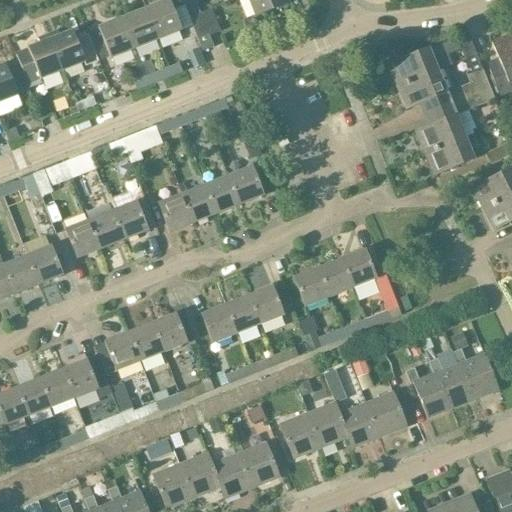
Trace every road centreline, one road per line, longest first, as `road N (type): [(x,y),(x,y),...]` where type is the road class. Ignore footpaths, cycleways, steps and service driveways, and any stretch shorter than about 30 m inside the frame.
road 1 (residential): [(0,341),(334,215)]
road 2 (residential): [(274,60),(0,169)]
road 3 (residential): [(334,215),(405,199),(439,201),(511,325)]
road 4 (residential): [(511,428),(300,511)]
road 5 (residential): [(334,215),(274,60)]
road 6 (residential): [(492,0),(455,14),(350,29)]
